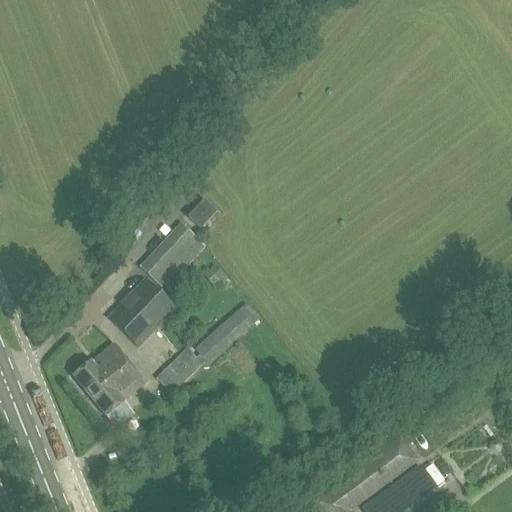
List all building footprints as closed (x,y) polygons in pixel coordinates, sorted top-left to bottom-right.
[(200,230),(216,214),(204,203),(189,219),(200,230)] [(164,292),(206,247),(182,225),(141,270),(164,292)] [(139,349),(176,309),(145,281),(108,320),(139,349)] [(258,321),(245,306),(196,350),(208,366),(258,321)] [(113,345),(96,360),(118,385),(113,389),(124,401),(145,383),(113,345)] [(202,365),(187,350),(156,380),(170,396),(202,365)] [(118,385),(96,360),(73,378),(106,418),(124,401),(113,389),(118,385)] [(350,511),(417,463),(418,462),(418,461),(401,438),(313,503),(319,511),(350,511)]
